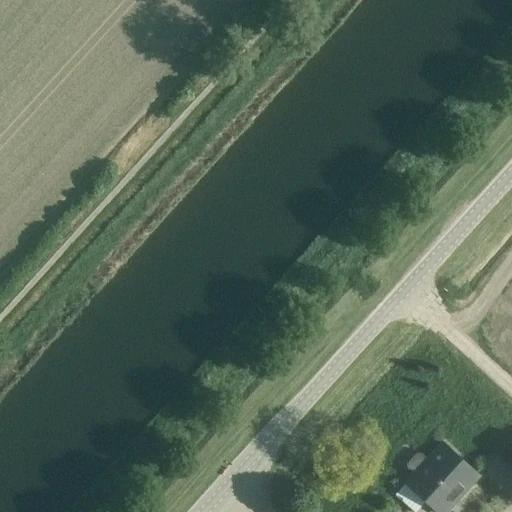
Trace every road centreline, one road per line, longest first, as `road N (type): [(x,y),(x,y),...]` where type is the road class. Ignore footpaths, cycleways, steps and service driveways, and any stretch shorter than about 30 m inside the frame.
road 1 (unclassified): [(204,511),(511,172)]
road 2 (unknown): [(399,296),(511,400)]
